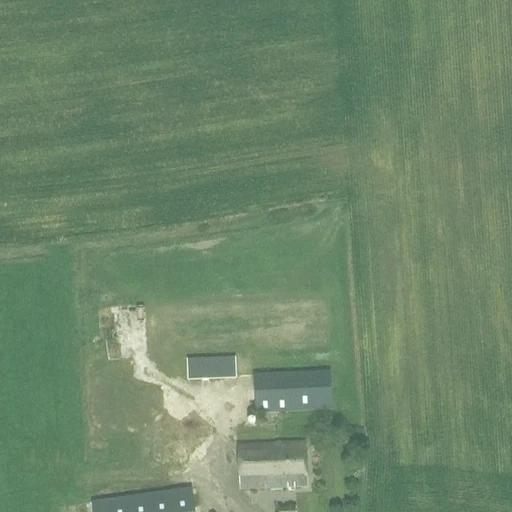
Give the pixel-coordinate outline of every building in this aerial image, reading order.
[(93,307),(106,306),(104,290),(92,291),(93,307)] [(124,361),(140,360),(137,307),(121,308),(124,361)] [(237,377),(252,377),(251,356),(235,357),(235,358),(226,358),(227,380),(237,379),(237,377)] [(255,415),(332,411),(330,372),(255,376),(255,415)] [(164,395),(96,398),(97,423),(166,420),(164,395)] [(198,407),(160,450),(181,469),(219,427),(198,407)] [(240,491),(307,487),(305,442),(237,446),(240,491)] [(92,511),(193,511),(191,490),(91,504),(92,511)]
